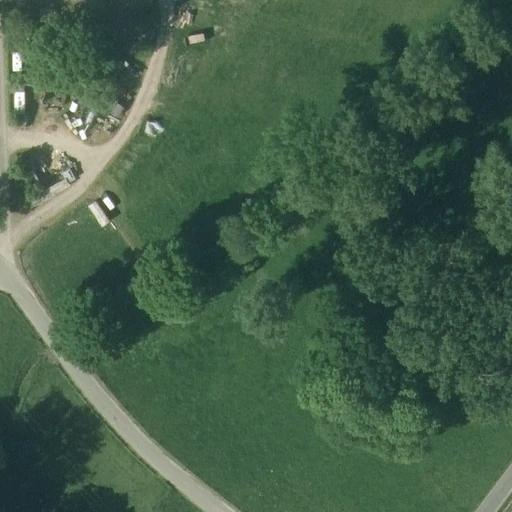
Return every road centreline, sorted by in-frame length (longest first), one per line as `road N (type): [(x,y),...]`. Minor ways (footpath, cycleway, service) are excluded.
road 1 (residential): [(232,511),(115,418),(0,267)]
road 2 (track): [(160,0),(126,126),(0,250)]
